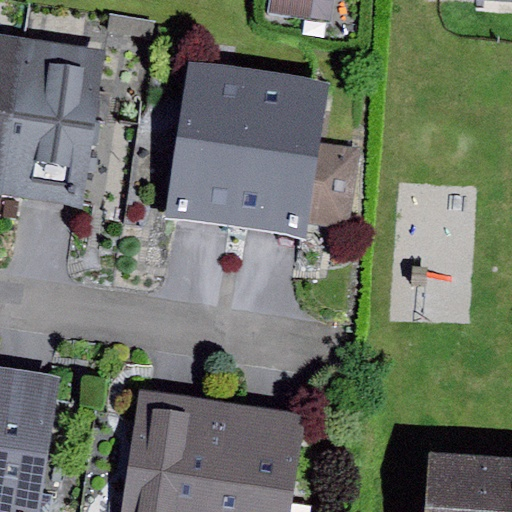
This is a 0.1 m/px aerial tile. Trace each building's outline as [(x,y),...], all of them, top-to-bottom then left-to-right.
[(155,23),(111,15),(108,32),(152,40),(155,23)] [(27,42),(0,37),(0,196),(5,197),(27,42)] [(105,53),(27,42),(5,197),(83,208),(105,53)] [(261,72),(189,62),(167,221),(239,231),(261,72)] [(328,82),(261,72),(239,231),(306,240),(308,223),(349,229),(360,149),(320,144),(328,82)] [(40,511),(60,379),(0,369),(0,511),(40,511)] [(208,511),(225,403),(139,391),(121,511),(208,511)] [(289,511),(304,415),(225,403),(208,511),(289,511)] [(511,511),(511,463),(431,458),(427,511),(511,511)]
